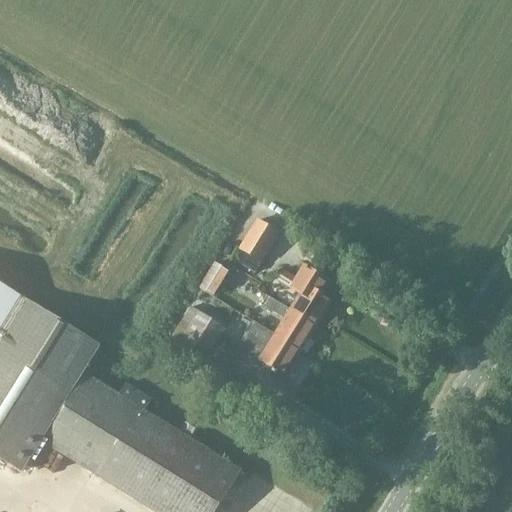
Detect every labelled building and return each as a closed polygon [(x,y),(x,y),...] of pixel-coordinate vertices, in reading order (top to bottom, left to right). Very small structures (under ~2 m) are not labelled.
[(238,249),(260,263),(278,234),(256,220),(238,249)] [(213,263),(197,288),(211,297),(227,271),(213,263)] [(331,301),(320,295),(328,282),(302,266),(294,279),(282,272),(276,281),(299,295),(289,311),(315,327),(331,301)] [(0,335),(22,300),(0,286),(0,335)] [(315,327),(289,311),(266,297),(261,306),(283,320),(273,335),(300,351),(315,327)] [(50,447),(154,511),(215,511),(241,471),(143,411),(149,402),(122,386),(117,394),(84,374),(51,427),(49,426),(97,347),(22,300),(0,335),(0,458),(21,471),(26,463),(36,470),(50,447)] [(225,328),(221,326),(190,307),(171,338),(207,360),(207,359),(224,369),(236,348),(219,338),(225,328)] [(300,351),(273,335),(251,321),(243,334),(260,344),(252,357),(284,376),(300,351)] [(337,476),(340,470),(332,465),(328,470),(337,476)] [(24,506),(36,503),(31,482),(19,485),(24,506)]
